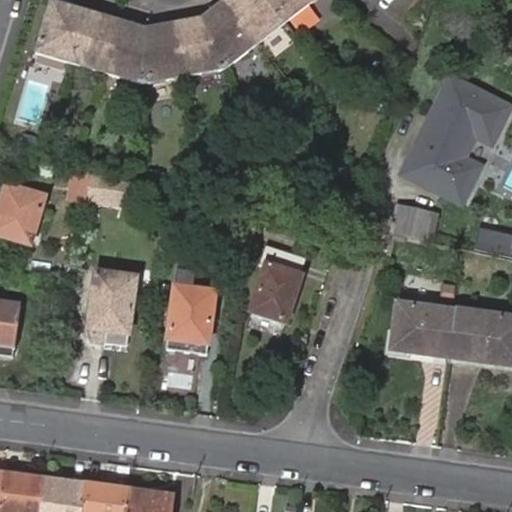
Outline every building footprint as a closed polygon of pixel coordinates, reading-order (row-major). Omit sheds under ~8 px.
[(145,30),(51,2),(35,53),(142,85),(224,71),(316,0),(226,0),(202,20),(145,30)] [(479,171),(463,162),(475,141),(491,149),(510,112),(451,81),(401,177),(460,208),(479,171)] [(86,201),(90,172),(75,168),(69,200),(86,203),(86,202),(86,201)] [(115,206),(118,185),(105,184),(106,178),(105,178),(90,172),(86,201),(86,202),(115,206)] [(133,209),(136,188),(118,185),(115,206),(133,209)] [(0,236),(32,246),(47,198),(8,186),(0,211),(0,236)] [(427,243),(432,221),(400,214),(396,236),(427,243)] [(511,230),(485,226),(482,249),(511,253),(511,230)] [(266,269),(252,313),(285,325),(305,261),(266,247),(260,266),(266,269)] [(178,266),(168,352),(208,357),(215,294),(194,291),(196,268),(178,266)] [(127,350),(136,280),(97,274),(90,324),(106,327),(102,347),(127,350)] [(0,354),(14,356),(21,308),(0,305),(0,354)] [(448,358),(454,312),(398,305),(391,350),(448,358)] [(511,318),(454,310),(454,312),(448,358),(511,367),(511,318)] [(0,497),(0,511),(38,511),(42,488),(43,482),(3,477),(0,497)] [(57,484),(43,482),(42,488),(56,491),(57,484)] [(42,488),(38,511),(81,511),(85,488),(57,484),(56,491),(42,488)] [(124,511),(127,494),(85,488),(81,511),(124,511)] [(124,511),(169,511),(171,500),(127,494),(124,511)]
